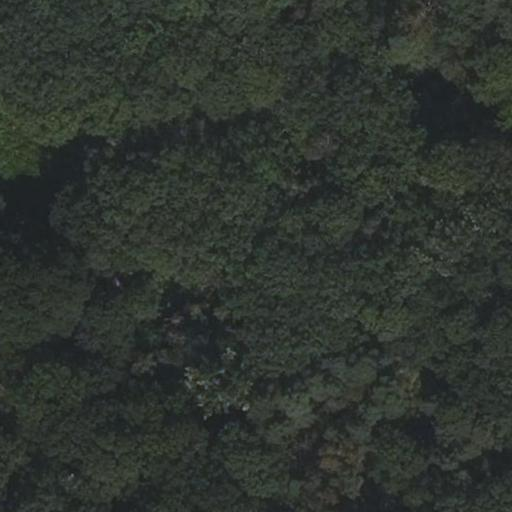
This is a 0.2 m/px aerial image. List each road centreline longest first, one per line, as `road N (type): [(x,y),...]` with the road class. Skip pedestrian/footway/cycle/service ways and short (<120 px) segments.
road 1 (track): [(0,427),(72,301),(180,185)]
road 2 (track): [(180,185),(251,72),(332,0)]
